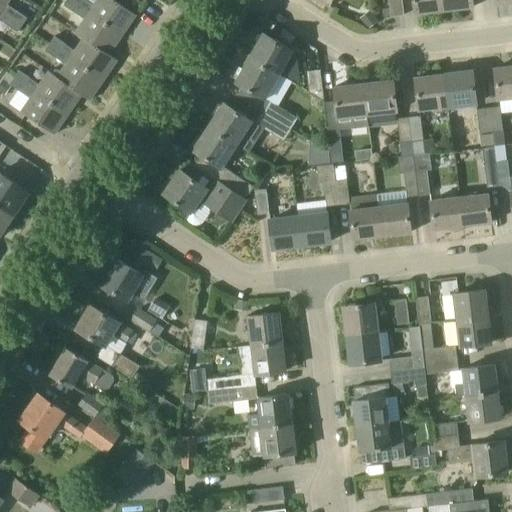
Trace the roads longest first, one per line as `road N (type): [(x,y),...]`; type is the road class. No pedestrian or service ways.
road 1 (residential): [(315,281),(248,284),(211,268),(83,172)]
road 2 (residential): [(511,38),(386,50),(326,42),(263,0)]
road 3 (residential): [(83,172),(195,0)]
road 4 (residential): [(511,256),(315,281)]
road 5 (residential): [(330,473),(315,281)]
road 6 (residential): [(190,490),(330,473)]
road 7 (residential): [(0,298),(76,184)]
